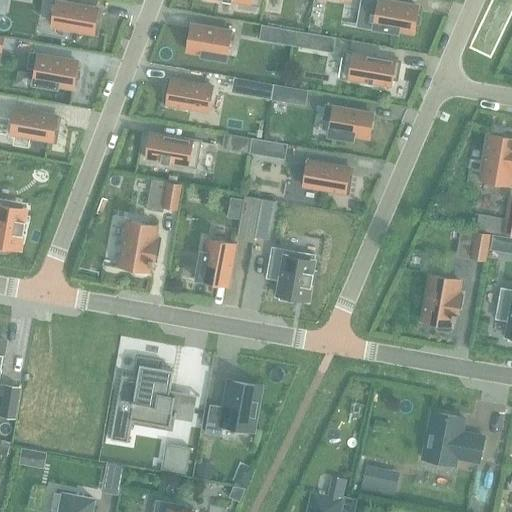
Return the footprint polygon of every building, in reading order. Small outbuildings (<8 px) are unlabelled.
[(416,14),(418,7),(380,0),(370,0),(369,12),(376,13),(373,29),(397,33),(398,30),(413,33),(414,26),(419,24),(420,17),(416,14)] [(97,35),(100,17),(97,16),(98,8),(56,1),(52,27),(97,35)] [(202,54),(201,56),(225,61),(231,31),(191,24),(187,51),(202,54)] [(16,26),(15,40),(30,41),(32,28),(16,26)] [(283,29),(281,42),(291,44),(293,31),(283,29)] [(309,47),(310,34),(297,32),(295,45),(309,47)] [(400,61),(381,58),(381,59),(373,57),(373,56),(359,54),(357,54),(345,51),(341,78),(372,83),(371,84),(376,85),(377,84),(390,86),(392,79),(396,80),(400,61)] [(58,86),(73,89),(74,81),(79,79),(80,72),(76,69),(77,62),(31,54),(29,68),(36,69),(33,85),(57,89),(58,86)] [(231,74),(232,62),(216,61),(215,73),(231,74)] [(166,86),(163,104),(208,112),(212,86),(170,79),(169,87),(166,86)] [(256,96),(270,99),(272,84),(258,82),(256,96)] [(274,84),(271,99),(305,105),(308,90),(274,84)] [(369,137),(373,114),(333,107),(326,105),(324,119),(331,120),(328,136),(352,140),(353,135),(369,137)] [(15,109),(11,135),(56,143),(59,125),(56,124),(57,116),(15,109)] [(511,131),(507,131),(504,133),(503,137),(488,134),(481,180),(510,185),(511,173),(511,131)] [(161,161),(160,162),(169,164),(170,163),(195,167),(200,141),(174,137),(173,137),(165,136),(165,135),(149,132),(146,151),(147,151),(145,159),(161,161)] [(224,134),(222,149),(249,153),(251,139),(224,134)] [(251,152),(261,154),(263,141),(253,139),(251,152)] [(308,160),(303,186),(348,194),(351,176),(348,175),(349,167),(308,160)] [(162,208),(177,211),(182,184),(166,182),(162,208)] [(254,221),(257,197),(244,195),(240,219),(254,221)] [(479,214),(479,215),(476,229),(511,235),(511,197),(510,197),(506,218),(479,214)] [(0,198),(0,248),(4,249),(5,246),(19,248),(24,221),(22,221),(26,204),(0,198)] [(157,239),(154,239),(156,226),(127,221),(119,266),(133,269),(133,270),(135,273),(145,275),(148,273),(149,265),(152,265),(157,239)] [(486,262),(491,233),(466,229),(464,244),(476,246),(474,260),(486,262)] [(203,239),(197,271),(202,272),(201,281),(228,285),(233,257),(230,257),(232,244),(203,239)] [(272,248),(267,278),(280,280),(277,295),(280,296),(279,300),(292,302),(293,298),(296,298),(308,301),(308,297),(313,273),(311,273),(315,256),(272,248)] [(448,332),(451,330),(453,319),(456,320),(460,293),(457,293),(460,280),(430,275),(422,320),(437,323),(436,327),(438,330),(448,332)] [(511,290),(501,289),(496,319),(509,321),(506,336),(509,336),(508,340),(511,341),(511,290)] [(121,375),(110,440),(127,442),(131,420),(169,427),(174,398),(169,397),(173,371),(157,368),(158,364),(140,361),(137,378),(121,375)] [(210,405),(205,432),(220,435),(222,426),(252,431),(260,386),(229,380),(224,408),(210,405)] [(5,385),(0,416),(15,418),(20,388),(5,385)] [(432,412),(422,458),(455,465),(456,458),(479,462),(483,436),(470,433),(469,436),(461,434),(464,418),(432,412)] [(0,453),(7,455),(10,440),(0,437),(0,453)] [(165,443),(161,469),(185,473),(190,447),(165,443)] [(107,463),(101,491),(117,494),(123,466),(107,463)] [(378,493),(384,469),(367,465),(361,489),(378,493)] [(233,486),(228,497),(240,502),(245,488),(233,486)] [(306,511),(339,511),(342,499),(311,492),(306,511)] [(58,511),(91,511),(94,499),(63,493),(62,495),(55,493),(51,510),(59,511),(58,511)] [(183,511),(185,507),(157,502),(154,511),(183,511)]
